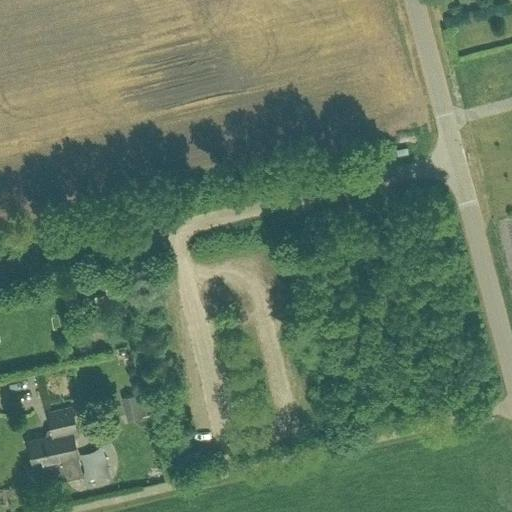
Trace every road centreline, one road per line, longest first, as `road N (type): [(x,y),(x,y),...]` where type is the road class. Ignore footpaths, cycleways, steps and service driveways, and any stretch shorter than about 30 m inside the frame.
road 1 (unclassified): [(0,270),(456,161)]
road 2 (unclassified): [(511,365),(456,161)]
road 3 (unclassified): [(456,161),(414,0)]
